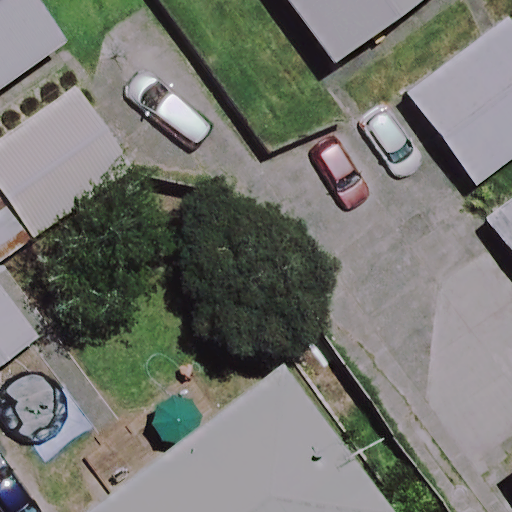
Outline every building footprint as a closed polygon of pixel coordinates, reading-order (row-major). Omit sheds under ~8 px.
[(0,0),(0,79),(51,43),(19,0),(0,0)] [(412,0),(270,0),(324,69),(412,0)] [(511,151),(511,49),(494,26),(396,99),(463,188),(511,151)] [(125,177),(64,94),(0,141),(0,208),(29,248),(125,177)] [(511,199),(476,228),(511,275),(511,199)] [(0,355),(26,335),(0,301),(0,355)] [(371,511),(268,372),(78,511),(371,511)] [(511,464),(500,473),(511,489),(511,464)]
